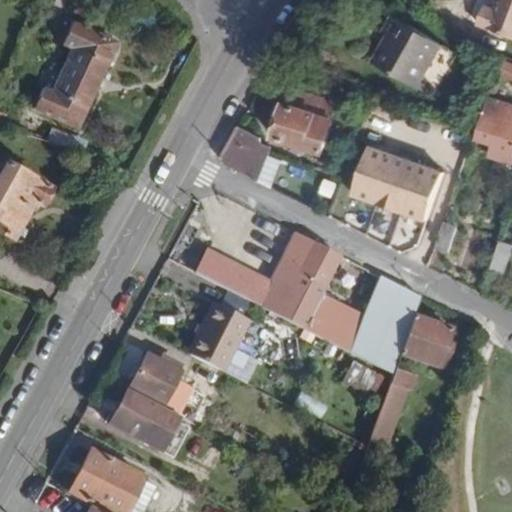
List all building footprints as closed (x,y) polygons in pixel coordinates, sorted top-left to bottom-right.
[(511,39),(511,0),(498,0),(495,11),(485,8),(478,27),(511,39)] [(428,81),(450,45),(401,15),(390,33),(397,38),(404,41),(398,51),(392,47),(381,64),(423,90),(428,81)] [(75,129),(116,43),(95,34),(76,25),(66,47),(72,50),(50,94),(45,92),(36,111),(49,117),(75,129)] [(398,51),(404,41),(397,38),(392,47),(398,51)] [(511,61),(503,59),(498,72),(511,77),(511,61)] [(430,94),(436,86),(428,81),(423,90),(430,94)] [(323,152),(338,107),(339,102),(290,86),(273,135),(323,152)] [(511,100),(494,94),(480,138),(496,144),(492,156),(511,161),(511,100)] [(269,155),(272,146),(264,143),(262,135),(241,124),(236,131),(231,141),(223,153),(222,155),(222,158),(224,161),(226,163),(229,165),(261,181),(269,155)] [(51,131),(45,142),(63,150),(68,137),(51,131)] [(68,137),(63,150),(77,155),(83,140),(69,135),(68,137)] [(428,222),(447,174),(371,146),(354,194),(428,222)] [(39,206),(49,188),(3,162),(0,167),(0,231),(11,238),(28,209),(33,211),(37,204),(39,206)] [(452,253),(461,228),(447,223),(439,247),(452,253)] [(201,251),(189,273),(348,354),(393,376),(395,369),(400,355),(407,334),(413,316),(419,298),(378,277),(363,316),(320,295),(340,257),(312,243),(297,235),(283,262),(269,289),(201,251)] [(511,253),(511,248),(511,245),(501,241),(498,249),(511,253)] [(503,275),(511,253),(498,249),(490,270),(503,275)] [(248,324),(210,304),(193,336),(197,339),(187,356),(222,374),(246,386),(257,364),(233,352),(248,324)] [(438,368),(450,330),(413,316),(407,334),(400,355),(438,368)] [(161,354),(156,362),(178,374),(183,366),(161,354)] [(160,407),(178,374),(156,362),(145,356),(127,389),(160,407)] [(376,398),(385,380),(354,364),(344,382),(376,398)] [(385,448),(403,398),(395,395),(398,388),(408,392),(414,376),(395,369),(393,376),(370,442),(385,448)] [(199,427),(211,403),(187,391),(176,415),(199,427)] [(146,446),(156,428),(146,424),(155,408),(126,393),(108,426),(146,447),(146,446)] [(169,458),(187,423),(155,408),(146,424),(156,428),(146,446),(169,458)] [(133,496),(142,479),(89,451),(67,494),(102,511),(124,511),(127,509),(130,501),(135,503),(137,498),(133,496)] [(132,511),(142,511),(154,489),(141,482),(133,496),(137,498),(135,503),(130,501),(127,509),(132,511)] [(346,511),(348,506),(332,498),(326,511),(346,511)]
